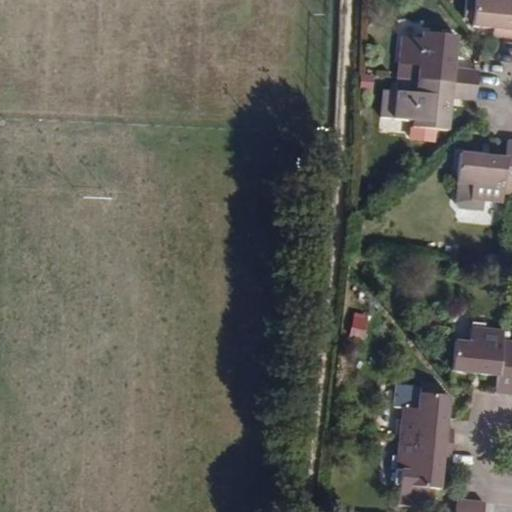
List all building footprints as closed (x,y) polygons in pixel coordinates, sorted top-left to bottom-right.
[(511,0),(474,0),(472,28),(492,30),(493,24),(505,25),(504,39),(511,39),(511,0)] [(504,39),(505,25),(493,24),(492,30),(492,38),(504,39)] [(491,90),(492,75),(466,72),(470,40),(437,37),(436,43),(415,40),(413,68),(414,68),(412,81),(432,83),(491,90)] [(371,80),(358,79),(357,93),(370,94),(371,80)] [(491,90),(432,83),(411,81),(410,95),(397,94),(395,121),(428,124),(427,130),(460,134),(463,102),(490,104),(491,90)] [(511,143),(504,143),(502,161),(458,157),(456,188),(472,190),(471,208),(481,209),(481,204),(499,206),(500,195),(511,196),(511,143)] [(480,217),(481,209),(471,208),(472,190),(456,188),(454,188),(451,211),(455,214),(458,217),(478,219),(480,217)] [(350,314),(348,338),(362,339),(364,316),(350,314)] [(469,342),(454,340),(451,371),(497,376),(496,393),(510,394),(511,375),(511,340),(502,339),(503,330),(485,329),(485,324),(471,323),(469,342)] [(402,418),(400,435),(452,441),(454,426),(446,425),(450,394),(419,390),(417,406),(399,403),(397,417),(402,418)] [(452,441),(400,435),(398,453),(393,453),(392,467),(411,470),(409,485),(440,488),(443,455),(451,457),(452,441)] [(425,507),(427,487),(409,485),(411,470),(396,468),(394,483),(399,483),(397,504),(425,507)] [(482,511),(484,499),(455,496),(453,511),(482,511)]
